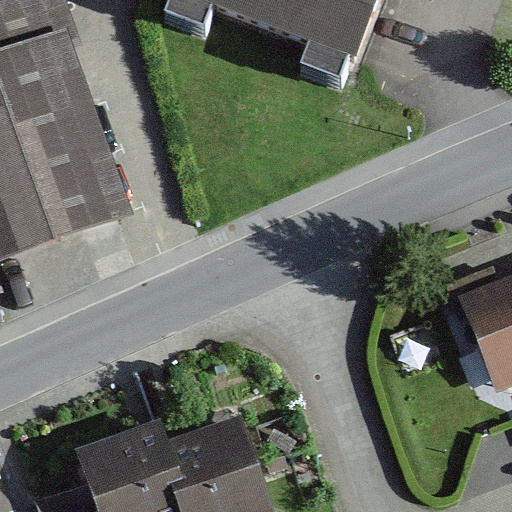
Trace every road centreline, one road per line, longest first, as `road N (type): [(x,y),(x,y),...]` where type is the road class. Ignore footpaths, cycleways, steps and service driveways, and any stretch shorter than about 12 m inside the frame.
road 1 (residential): [(0,383),(291,258)]
road 2 (residential): [(291,258),(381,511)]
road 3 (residential): [(291,258),(511,167)]
